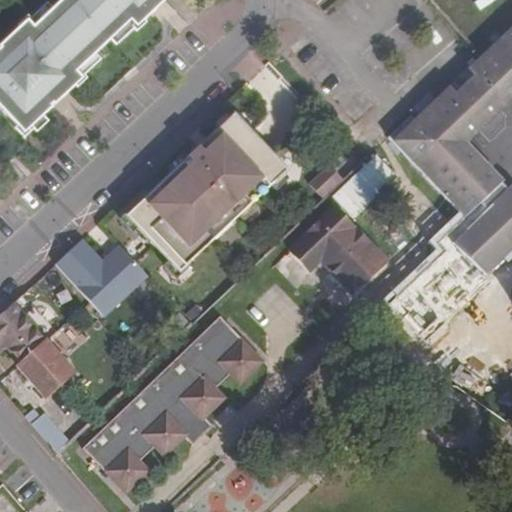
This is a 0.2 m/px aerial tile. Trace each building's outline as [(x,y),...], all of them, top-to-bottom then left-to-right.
[(0,108),(18,128),(24,122),(30,128),(75,86),(69,79),(108,42),(67,0),(44,0),(19,25),(12,19),(0,30),(0,108)] [(67,0),(108,42),(136,15),(142,22),(165,0),(67,0)] [(511,107),(511,29),(395,140),(428,175),(473,222),(511,185),(511,179),(483,149),(476,142),(511,107)] [(233,115),(144,199),(195,258),(286,171),(233,115)] [(317,199),(337,179),(324,165),(304,185),(317,199)] [(511,185),(473,222),(451,241),(451,248),(459,256),(478,277),(497,259),(503,265),(511,256),(511,185)] [(195,258),(144,199),(126,217),(179,273),(195,258)] [(383,260),(330,205),(286,247),(306,268),(317,258),(351,291),(383,260)] [(474,275),(459,256),(451,248),(434,263),(458,289),(474,275)] [(36,330),(12,303),(0,314),(0,352),(7,346),(21,362),(44,341),(36,330)] [(62,325),(53,314),(36,330),(44,341),(62,325)] [(81,450),(124,494),(148,471),(137,461),(152,447),(162,457),(182,437),(190,445),(211,424),(204,417),(224,397),(214,387),(228,373),(238,383),(261,360),(219,316),(81,450)] [(48,339),(66,359),(87,340),(70,321),(48,339)] [(72,372),(44,341),(21,362),(16,365),(44,397),(49,392),(58,384),(72,372)] [(62,389),(58,384),(49,392),(53,396),(62,389)] [(42,417),(30,426),(55,455),(67,443),(42,417)]
